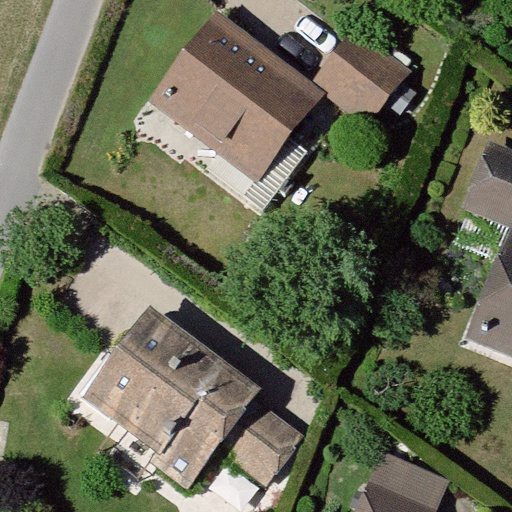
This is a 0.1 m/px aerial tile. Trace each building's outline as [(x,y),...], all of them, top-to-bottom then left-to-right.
[(313,80),(219,4),(154,84),(272,178),(337,98),(313,80)] [(415,67),(358,23),(313,80),(337,98),(370,125),(415,67)] [(511,144),(498,138),(469,201),(511,220),(511,144)] [(511,338),(511,234),(471,319),(511,338)] [(269,387),(156,296),(76,395),(188,485),(219,447),(263,482),(302,434),(258,400),(269,387)] [(442,511),(456,480),(387,450),(359,511),(442,511)]
